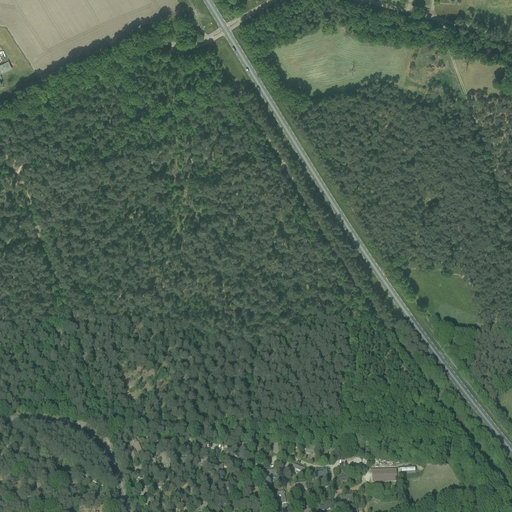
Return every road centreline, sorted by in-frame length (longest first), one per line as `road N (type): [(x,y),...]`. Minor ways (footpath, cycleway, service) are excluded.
road 1 (primary): [(511,449),(349,231),(224,29)]
road 2 (track): [(456,444),(70,425)]
road 3 (track): [(107,452),(26,191),(0,137)]
road 4 (unclassified): [(0,113),(131,48),(192,46),(224,29)]
road 5 (track): [(511,210),(442,20)]
road 6 (unclassified): [(129,511),(112,460),(79,429),(0,416)]
road 7 (unclassified): [(511,37),(358,0)]
